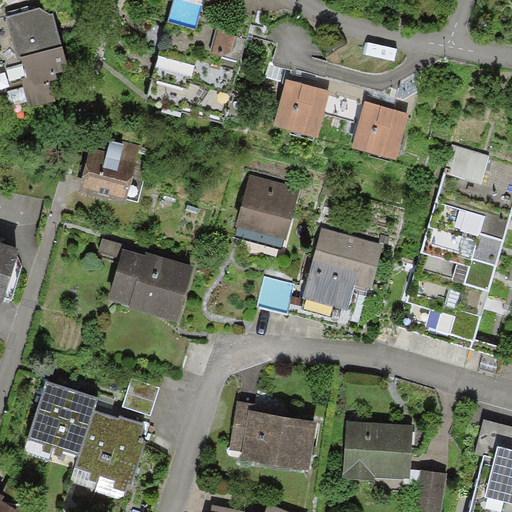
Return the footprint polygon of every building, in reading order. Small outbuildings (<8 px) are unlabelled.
[(152,72),(142,105),(182,116),(183,113),(224,124),(255,18),(225,10),(187,0),(173,0),(169,15),(159,49),(158,53),(152,72)] [(187,0),(225,10),(229,0),(187,0)] [(52,8),(0,19),(0,57),(3,69),(22,65),(31,107),(55,101),(50,78),(66,74),(52,8)] [(307,88),(287,82),(275,127),(318,138),(330,94),(307,88)] [(385,111),(366,106),(354,151),(397,162),(409,118),(385,111)] [(108,152),(90,148),(78,194),(125,207),(140,147),(111,139),(108,152)] [(511,164),(454,146),(401,329),(500,358),(502,349),(474,341),(485,302),(492,277),(500,252),(507,227),(511,209),(511,164)] [(300,189),(250,176),(237,229),(287,241),(300,189)] [(384,246),(322,230),(303,301),(327,308),(348,313),(354,287),(372,292),(384,246)] [(121,244),(103,239),(99,254),(117,258),(121,244)] [(0,300),(3,302),(5,296),(12,299),(23,267),(17,259),(20,249),(0,243),(0,300)] [(164,258),(146,252),(144,257),(125,252),(110,299),(130,305),(129,310),(178,324),(195,267),(164,258)] [(138,381),(131,407),(153,412),(160,387),(138,381)] [(95,410),(99,398),(46,382),(29,440),(82,455),(95,410)] [(317,423),(260,414),(262,406),(239,403),(232,449),(244,450),(242,460),(309,471),(317,423)] [(122,418),(95,410),(82,455),(77,472),(127,487),(146,425),(122,418)] [(511,511),(511,426),(484,419),(475,452),(485,455),(469,511),(511,511)] [(412,425),(346,421),(344,479),(375,480),(376,475),(409,477),(412,425)] [(441,511),(446,474),(421,471),(416,511),(441,511)] [(4,497),(0,494),(0,511),(16,511),(17,511),(1,502),(4,497)]
